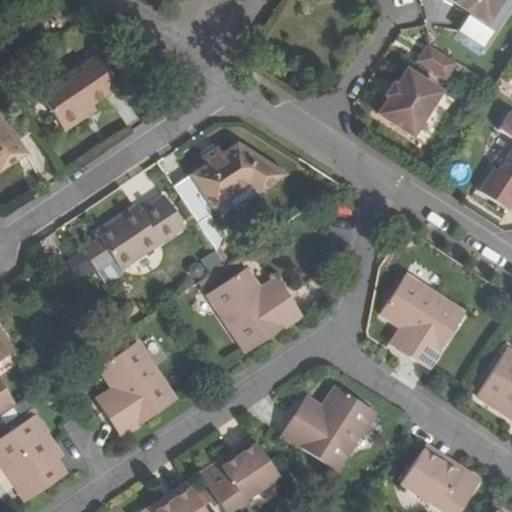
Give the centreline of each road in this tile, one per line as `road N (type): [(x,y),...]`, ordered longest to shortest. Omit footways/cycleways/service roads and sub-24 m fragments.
road 1 (residential): [(61,511),(323,342)]
road 2 (residential): [(226,82),(0,236)]
road 3 (residential): [(323,342),(511,468)]
road 4 (residential): [(323,342),(347,323),(371,176)]
road 5 (residential): [(226,82),(371,176)]
road 6 (residential): [(371,176),(511,267)]
road 7 (residential): [(98,0),(208,71)]
